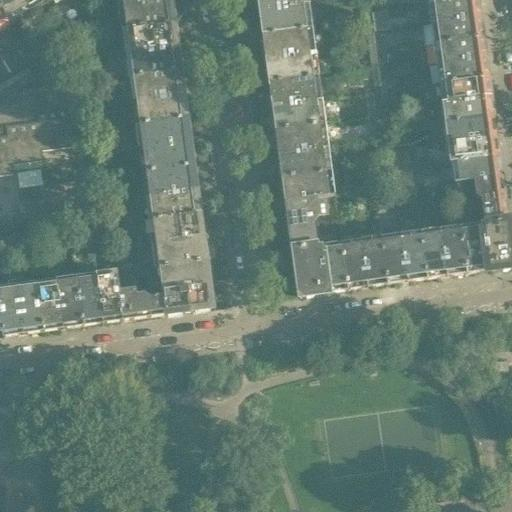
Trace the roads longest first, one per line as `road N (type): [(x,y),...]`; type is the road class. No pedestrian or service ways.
road 1 (residential): [(210,0),(258,329)]
road 2 (residential): [(258,329),(0,366)]
road 3 (residential): [(511,293),(258,329)]
